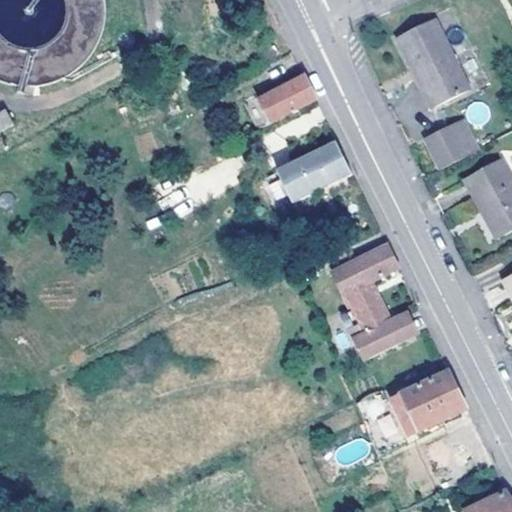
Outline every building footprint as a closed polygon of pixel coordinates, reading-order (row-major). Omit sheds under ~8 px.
[(429,25),(409,35),(390,44),(405,73),(409,71),(421,97),(418,98),(425,113),(441,106),(464,94),(429,25)] [(276,52),(272,43),(264,46),(269,56),(276,52)] [(267,122),(311,100),(305,88),(299,76),(264,93),(261,87),(252,92),(267,122)] [(5,108),(0,110),(0,129),(12,123),(5,108)] [(463,124),(454,128),(467,157),(477,153),(463,124)] [(454,128),(426,141),(439,171),(466,158),(467,157),(454,128)] [(311,189),(323,183),(326,190),(350,178),(341,162),(332,144),(273,174),(290,208),(314,196),(311,189)] [(511,229),(511,180),(502,162),(465,179),(495,237),(511,229)] [(323,183),(311,189),(314,196),(326,190),(323,183)] [(386,321),(367,283),(396,270),(385,247),(331,272),(342,295),(344,294),(350,308),(340,313),(337,314),(360,359),(427,329),(416,307),(386,321)] [(511,275),(503,280),(511,300),(511,275)] [(350,308),(344,294),(342,295),(335,299),(340,313),(350,308)] [(438,422),(459,412),(443,376),(399,396),(415,433),(438,422)] [(390,400),(407,436),(415,433),(399,396),(390,400)] [(511,511),(511,510),(502,491),(464,511),(511,511)]
